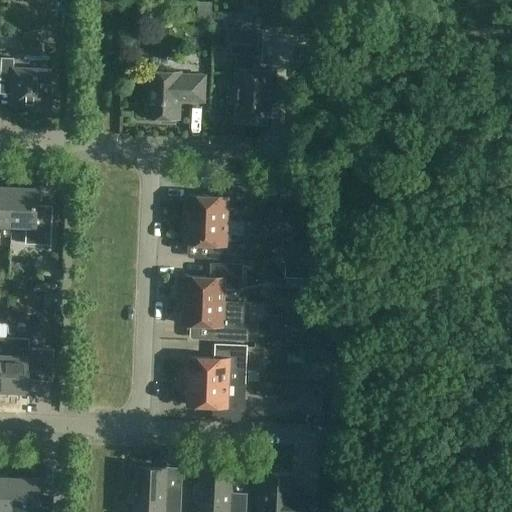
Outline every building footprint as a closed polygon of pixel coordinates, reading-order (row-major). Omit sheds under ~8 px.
[(213,43),(228,43),(228,53),(238,53),(237,69),(237,68),(235,101),(238,101),(237,121),(271,122),(272,90),(275,90),(276,70),(255,69),(255,54),(261,54),(262,30),(251,30),(251,12),(214,10),(213,43)] [(21,46),(21,35),(3,36),(4,47),(21,46)] [(52,110),(53,90),(49,90),(50,70),(14,68),(14,58),(1,57),(0,88),(0,93),(12,94),(12,105),(32,106),(31,110),(52,110)] [(148,117),(161,117),(161,122),(175,123),(176,118),(179,118),(180,100),(204,101),(205,75),(181,74),(181,72),(148,71),(147,91),(149,91),(148,117)] [(185,206),(184,219),(227,221),(228,207),(245,207),(246,183),(214,182),(214,196),(188,195),(188,207),(185,206)] [(0,224),(12,225),(13,187),(0,186),(0,224)] [(39,188),(13,187),(12,225),(26,226),(25,243),(51,245),(53,205),(38,205),(39,188)] [(227,221),(184,219),(184,231),(187,231),(186,243),(212,244),(211,258),(243,259),(244,235),(227,235),(227,221)] [(314,264),(314,251),(289,251),(289,263),(314,264)] [(181,299),(224,301),(225,287),(242,288),(243,264),(211,262),(210,277),(185,276),(184,287),(182,287),(181,299)] [(307,265),(289,268),(290,281),(309,278),(307,265)] [(224,301),(181,299),(180,312),(183,312),(183,324),(208,325),(208,339),(240,340),(241,316),(223,315),(224,301)] [(347,327),(359,327),(360,299),(341,299),(341,316),(348,316),(347,327)] [(289,313),(290,337),(311,336),(310,312),(289,313)] [(0,334),(11,335),(11,323),(0,322),(0,334)] [(30,338),(7,337),(4,391),(28,392),(28,380),(53,381),(54,349),(29,348),(30,338)] [(186,368),(186,380),(229,383),(246,383),(246,368),(241,368),(242,359),(247,359),(247,345),(215,343),(215,358),(189,357),(189,368),(186,368)] [(274,382),(273,357),(254,358),(255,382),(274,382)] [(229,383),(186,380),(185,393),(188,393),(187,405),(213,406),(212,420),(244,421),(245,397),(228,396),(229,383)] [(321,423),(340,424),(341,407),(322,406),(321,423)] [(179,511),(181,489),(166,488),(167,468),(137,467),(136,481),(133,481),(128,500),(135,502),(134,511),(179,511)] [(200,503),(199,511),(245,511),(246,494),(230,493),(231,471),(202,470),(201,484),(198,484),(195,487),(194,499),(198,503),(200,503)] [(311,511),(313,495),(293,494),(294,474),(264,472),(263,492),(261,492),(260,511),(262,511),(261,511),(311,511)] [(0,511),(14,511),(16,477),(0,476),(0,511)] [(41,478),(16,477),(14,511),(53,511),(54,494),(40,494),(41,478)]
